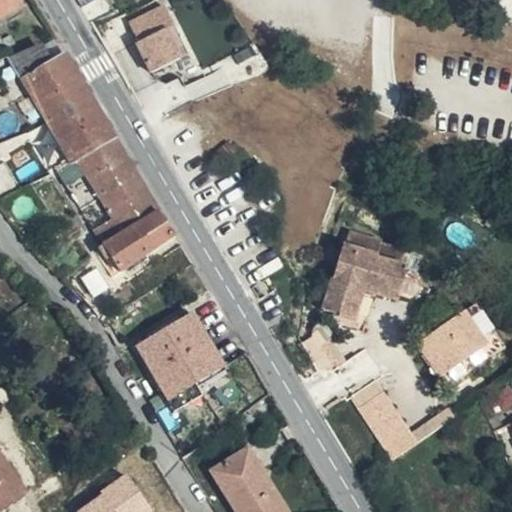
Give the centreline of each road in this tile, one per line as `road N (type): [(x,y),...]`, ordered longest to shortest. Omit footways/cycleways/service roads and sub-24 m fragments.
road 1 (tertiary): [(364,511),(60,0)]
road 2 (residential): [(201,511),(84,313),(18,261),(0,229)]
